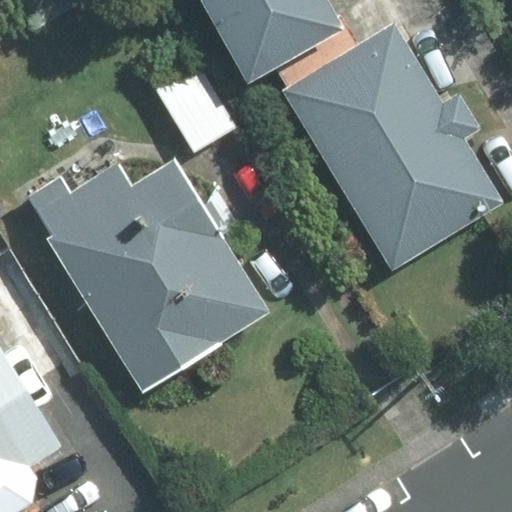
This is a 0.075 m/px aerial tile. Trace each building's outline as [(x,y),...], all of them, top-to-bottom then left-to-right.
[(224,0),(258,65),(356,9),(350,0),(224,0)] [(400,14),(289,79),(394,258),(505,193),(400,14)] [(188,44),(148,67),(195,146),(235,123),(188,44)] [(67,166),(33,187),(152,378),(277,298),(185,149),(140,176),(126,154),(78,184),(67,166)] [(0,511),(6,511),(42,491),(47,469),(36,452),(70,430),(0,321),(0,511)]
